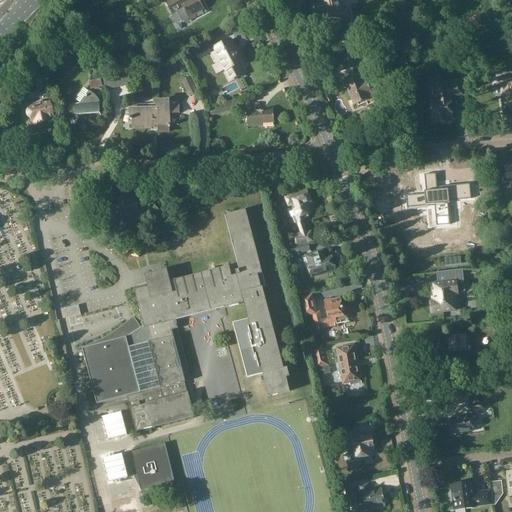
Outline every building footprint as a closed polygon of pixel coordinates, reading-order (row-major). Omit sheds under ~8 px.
[(164,0),(165,2),(172,15),(176,13),(182,23),(189,19),(190,21),(196,17),(194,14),(203,9),(198,0),(188,0),(164,0)] [(327,21),(328,25),(346,21),(348,18),(347,12),(343,9),(341,10),(338,0),(314,0),(315,5),(312,5),(315,19),(323,18),(324,21),(327,21)] [(411,25),(405,11),(396,15),(403,29),(411,25)] [(60,17),(58,20),(58,25),(61,28),(65,28),(68,24),(68,20),(65,17),(60,17)] [(200,45),(196,47),(200,55),(215,47),(222,61),(226,70),(232,80),(242,74),(237,65),(245,61),(238,48),(235,49),(230,40),(219,46),(219,45),(215,37),(208,41),(200,45)] [(143,63),(152,60),(151,54),(141,57),(143,63)] [(24,66),(27,73),(41,68),(37,57),(30,60),(31,63),(24,66)] [(359,63),(361,69),(374,64),(371,58),(359,63)] [(377,71),(374,64),(361,69),(364,77),(377,71)] [(100,78),(101,79),(102,87),(104,91),(131,85),(130,80),(128,71),(106,76),(106,77),(100,78)] [(198,93),(190,76),(181,81),(189,97),(198,93)] [(345,83),(348,91),(354,106),(365,102),(368,108),(376,105),(373,97),(375,96),(372,88),(370,89),(367,81),(361,83),(359,77),(345,83)] [(504,115),(507,115),(507,116),(509,116),(509,119),(511,118),(511,77),(501,79),(504,98),(502,99),(504,115)] [(89,82),(91,90),(102,87),(101,79),(89,82)] [(433,118),(437,117),(437,122),(448,121),(448,118),(453,117),(451,100),(450,100),(450,95),(463,94),(462,81),(441,83),(442,90),(436,91),(437,101),(431,101),(433,118)] [(75,118),(74,119),(76,126),(82,124),(83,126),(102,117),(100,112),(100,103),(99,103),(100,101),(99,101),(98,99),(97,97),(95,95),(93,94),(91,92),(89,91),(80,104),(74,104),(74,105),(72,105),(69,107),(68,109),(68,111),(70,113),(72,115),(75,114),(75,118)] [(27,109),(26,110),(25,112),(26,115),(27,117),(29,119),(30,119),(31,123),(33,122),(34,125),(49,121),(49,120),(53,118),(49,103),(42,105),(42,102),(26,107),(27,109)] [(156,102),(156,104),(157,128),(158,127),(158,133),(169,132),(169,127),(170,127),(170,113),(179,113),(179,103),(170,103),(170,102),(156,102)] [(239,109),(237,102),(209,109),(210,116),(239,109)] [(130,122),(132,122),(132,128),(157,127),(157,128),(156,104),(149,104),(149,109),(130,110),(130,122)] [(252,112),(246,112),(247,127),(262,126),(261,124),(274,123),(273,110),(260,111),(259,105),(251,105),(252,112)] [(505,171),(495,173),(497,185),(509,183),(509,182),(510,182),(511,192),(511,165),(505,167),(504,167),(505,171)] [(274,170),(263,171),(265,179),(276,177),(274,170)] [(425,195),(406,196),(407,207),(428,205),(428,204),(435,204),(436,218),(449,216),(448,203),(449,203),(449,201),(471,199),(470,185),(443,187),(443,190),(437,191),(435,174),(425,175),(426,192),(425,192),(425,195)] [(293,211),(295,216),(292,217),(295,224),(297,223),(301,233),(295,235),(297,245),(297,246),(304,244),(308,243),(309,243),(307,232),(303,221),(305,220),(303,217),(312,213),(309,206),(312,204),(307,191),(293,196),(292,196),(286,198),(289,207),(292,206),(294,211),(293,211)] [(114,206),(116,214),(121,213),(122,218),(132,216),(133,222),(146,219),(144,211),(139,212),(136,199),(130,201),(129,197),(118,200),(119,205),(114,206)] [(161,212),(152,203),(147,208),(155,217),(161,212)] [(88,346),(78,349),(79,351),(83,350),(97,403),(105,401),(122,396),(126,395),(130,409),(129,409),(136,432),(136,433),(194,418),(193,413),(188,393),(187,393),(184,383),(185,383),(183,377),(172,332),(178,330),(179,330),(178,329),(176,321),(224,308),(225,309),(239,305),(239,304),(244,303),(248,320),(233,324),(247,379),(263,375),(269,397),(269,398),(290,392),(286,379),(290,378),(287,369),(284,370),(259,276),(263,275),(262,274),(246,211),(225,216),(239,271),(235,272),(236,276),(231,278),(229,267),(171,282),(168,269),(162,271),(144,275),(147,285),(148,288),(146,289),(135,291),(144,326),(141,328),(133,333),(131,335),(125,325),(116,331),(110,336),(107,337),(98,342),(93,344),(90,345),(88,346)] [(287,248),(289,256),(310,252),(308,243),(304,244),(297,246),(287,248)] [(306,271),(309,270),(311,277),(335,270),(332,258),(326,260),(324,251),(306,257),(306,256),(302,257),(306,271)] [(445,266),(453,265),(452,258),(444,259),(445,266)] [(462,270),(446,272),(447,283),(432,285),(433,292),(432,293),(433,302),(430,302),(431,313),(455,310),(453,290),(464,289),(462,270)] [(336,323),(349,320),(346,308),(343,309),(340,299),(324,302),(328,319),(320,320),(319,313),(317,313),(313,293),(299,297),(304,318),(314,316),(317,329),(337,325),(336,323)] [(81,315),(79,305),(67,309),(69,318),(81,315)] [(444,330),(443,323),(432,325),(433,332),(444,330)] [(466,336),(460,336),(459,334),(456,335),(454,336),(454,337),(448,337),(450,353),(466,352),(466,344),(467,344),(466,336)] [(324,344),(311,347),(310,348),(315,369),(329,366),(324,344)] [(354,346),(337,349),(343,384),(360,381),(354,346)] [(471,417),(450,421),(451,426),(455,426),(456,434),(474,430),(472,421),(478,420),(476,411),(485,409),(484,402),(483,402),(482,401),(487,400),(486,392),(468,395),(469,403),(470,404),(468,405),(469,413),(471,413),(471,417)] [(120,413),(100,418),(106,441),(126,436),(120,413)] [(331,428),(340,425),(343,425),(341,418),(329,420),(331,428)] [(353,430),(352,423),(343,425),(340,425),(341,432),(353,430)] [(353,442),(347,443),(348,450),(351,450),(352,460),(356,460),(356,459),(373,456),(372,451),(373,451),(372,446),(373,443),(373,441),(371,439),(371,436),(359,438),(358,435),(352,436),(353,442)] [(165,444),(131,452),(141,491),(175,483),(165,444)] [(128,478),(122,454),(103,459),(108,482),(128,478)] [(476,507),(492,505),(490,490),(474,492),(473,481),(450,484),(451,491),(450,491),(448,494),(449,501),(451,503),(452,503),(453,511),(476,508),(476,507)] [(362,511),(367,511),(366,506),(376,504),(376,507),(385,505),(384,500),(386,500),(385,493),(383,493),(382,490),(370,492),(368,483),(356,486),(357,493),(354,493),(357,511),(362,511)] [(353,498),(350,484),(344,485),(346,499),(353,498)] [(503,494),(492,496),(494,508),(503,494)] [(143,511),(139,495),(111,501),(113,511),(173,511),(165,511),(143,511)]
